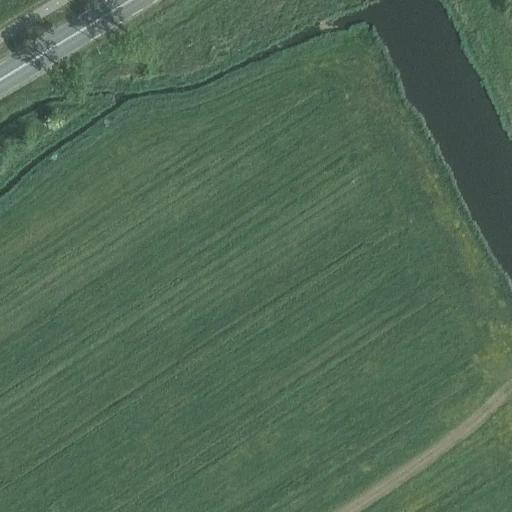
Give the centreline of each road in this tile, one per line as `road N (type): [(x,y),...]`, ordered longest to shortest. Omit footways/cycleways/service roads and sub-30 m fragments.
road 1 (track): [(337,511),(511,384)]
road 2 (primary): [(0,82),(136,0)]
